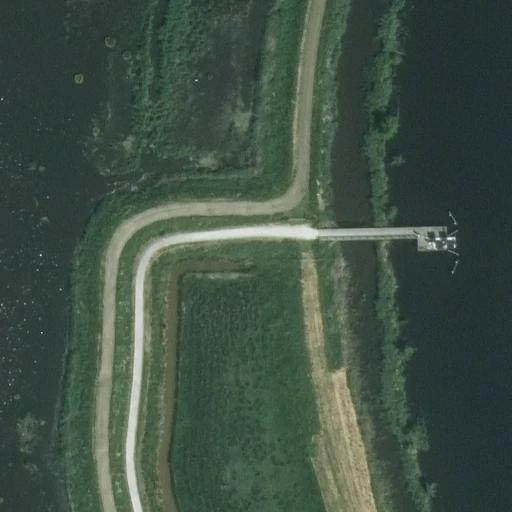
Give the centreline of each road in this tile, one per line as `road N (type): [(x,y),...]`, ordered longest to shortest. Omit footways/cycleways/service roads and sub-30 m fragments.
road 1 (track): [(322,0),(292,203),(165,213),(125,232),(114,255),(102,445),(111,511)]
road 2 (track): [(292,203),(312,375),(345,511)]
